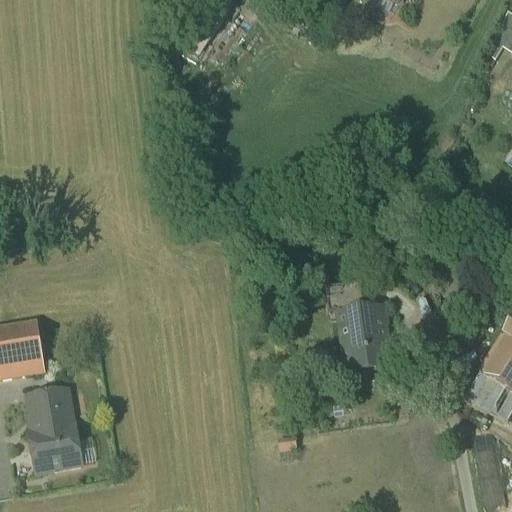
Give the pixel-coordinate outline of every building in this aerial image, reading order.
[(216,0),(205,0),(179,42),(202,57),(233,11),(216,0)] [(381,0),(399,11),(405,0),(381,0)] [(511,19),(508,18),(496,47),(511,57),(511,19)] [(327,294),(361,289),(353,231),(319,235),(327,294)] [(331,322),(339,321),(339,319),(364,316),(361,289),(327,294),(331,322)] [(364,316),(339,319),(339,321),(348,380),(393,374),(386,313),(364,316)] [(511,326),(481,377),(511,396),(511,326)] [(37,327),(0,332),(0,384),(45,377),(37,327)] [(507,426),(511,417),(511,396),(481,377),(466,401),(507,426)] [(67,397),(30,404),(36,438),(31,439),(37,477),(81,470),(75,432),(73,432),(67,397)]
